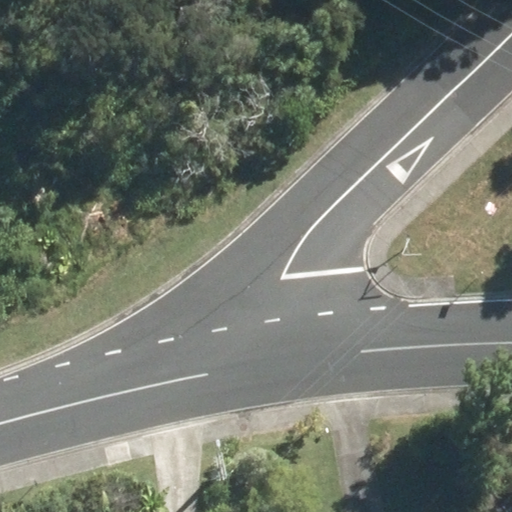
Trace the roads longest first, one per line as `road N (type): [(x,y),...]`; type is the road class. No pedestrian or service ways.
road 1 (tertiary): [(255,366),(298,249),(317,223),(511,37)]
road 2 (tertiary): [(255,366),(0,426)]
road 3 (residential): [(511,339),(255,366)]
